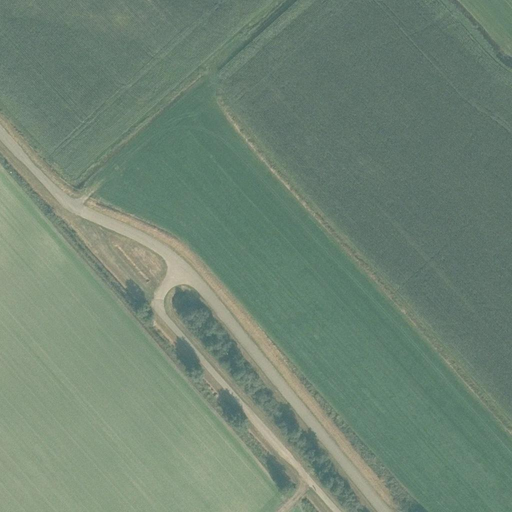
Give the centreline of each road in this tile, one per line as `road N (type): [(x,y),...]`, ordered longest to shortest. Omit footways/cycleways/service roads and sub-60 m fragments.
road 1 (unclassified): [(385,511),(183,267)]
road 2 (unclassified): [(309,480),(162,314),(161,291),(183,267)]
road 3 (unclassified): [(183,267),(151,242),(68,202),(0,131)]
